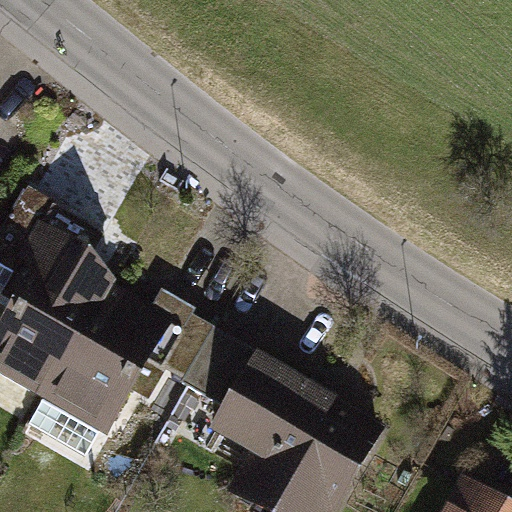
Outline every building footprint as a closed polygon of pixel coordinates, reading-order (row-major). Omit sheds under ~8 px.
[(0,314),(0,358),(51,391),(110,297),(138,253),(27,184),(0,226),(0,239),(34,261),(0,314)] [(174,337),(110,297),(51,391),(35,416),(98,456),(160,358),(224,398),(259,343),(196,303),(174,337)] [(229,482),(276,511),(301,511),(366,410),(259,343),(224,398),(213,415),(255,441),(229,482)] [(377,511),(421,444),(366,410),(301,511),(377,511)] [(511,511),(511,502),(467,476),(445,511),(511,511)]
